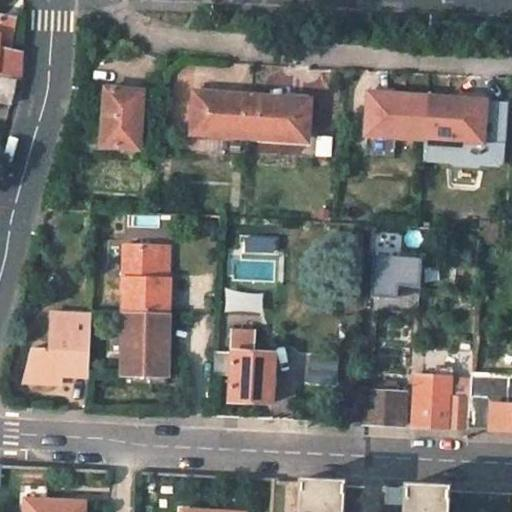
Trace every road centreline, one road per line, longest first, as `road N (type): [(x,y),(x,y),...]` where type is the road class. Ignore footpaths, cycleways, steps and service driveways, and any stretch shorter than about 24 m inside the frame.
road 1 (unclassified): [(0,437),(511,461)]
road 2 (unclassified): [(12,212),(48,92),(54,0)]
